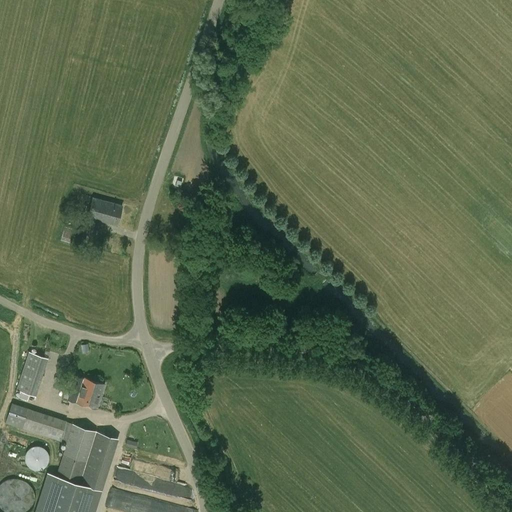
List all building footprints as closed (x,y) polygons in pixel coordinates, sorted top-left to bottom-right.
[(92,197),(87,217),(82,233),(92,236),(98,220),(117,225),(123,205),(92,197)] [(60,240),(75,243),(79,230),(64,226),(60,240)] [(36,396),(48,357),(29,351),(16,389),(36,396)] [(74,374),(66,399),(70,400),(97,408),(104,384),(84,377),(74,374)] [(66,420),(27,408),(11,403),(5,422),(21,427),(66,441),(55,476),(102,490),(119,438),(66,421),(66,420)] [(135,450),(137,443),(126,440),(125,447),(135,450)] [(25,458),(25,461),(27,465),(30,468),(34,469),(38,470),(42,469),(45,466),(48,463),(49,459),(49,455),(48,451),(45,448),(42,446),(38,445),(34,446),(30,447),(27,450),(25,454),(25,458)] [(182,480),(185,470),(122,455),(119,467),(120,467),(116,481),(154,490),(157,480),(150,478),(151,473),(182,480)] [(14,478),(9,479),(4,481),(0,484),(0,511),(29,511),(32,509),(34,504),(35,499),(34,493),(32,489),(29,484),(25,481),(20,479),(14,478)] [(133,511),(135,502),(142,504),(144,497),(129,494),(125,510),(133,511)]
